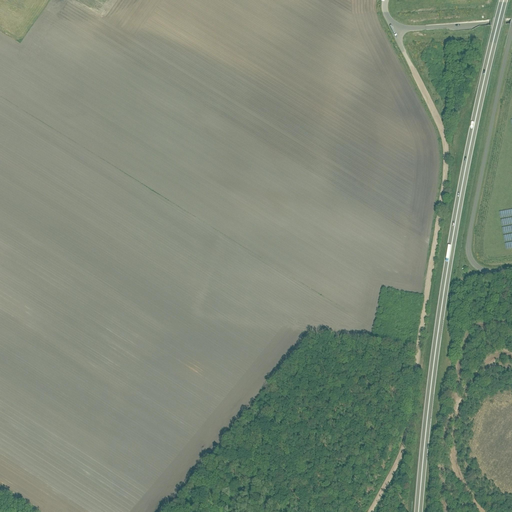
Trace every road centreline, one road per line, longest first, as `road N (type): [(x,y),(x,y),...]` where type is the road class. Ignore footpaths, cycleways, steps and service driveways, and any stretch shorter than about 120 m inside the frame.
road 1 (trunk): [(419,511),(449,256),(503,0)]
road 2 (track): [(370,511),(409,425),(445,169),(444,140),(403,52)]
road 3 (unclassified): [(511,30),(468,239),(480,269),(511,269)]
